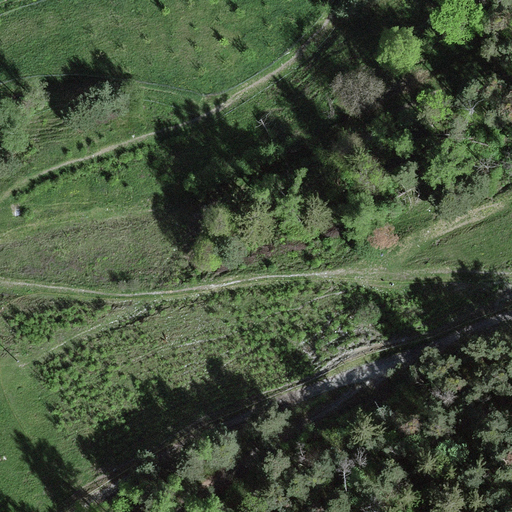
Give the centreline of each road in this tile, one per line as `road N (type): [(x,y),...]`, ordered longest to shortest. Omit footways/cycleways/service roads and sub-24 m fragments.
road 1 (track): [(97,511),(247,426),(511,328)]
road 2 (track): [(0,94),(120,91),(217,104),(261,82),(361,0)]
